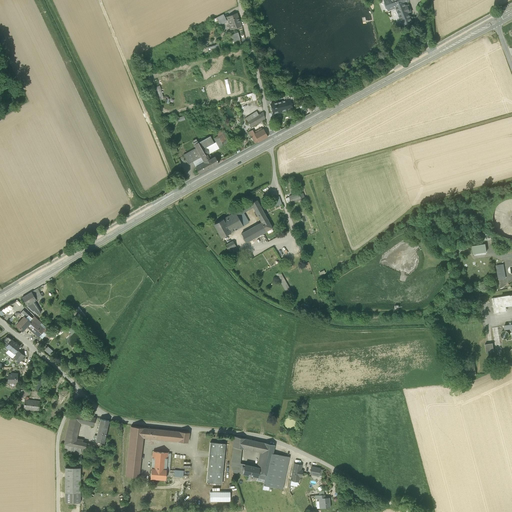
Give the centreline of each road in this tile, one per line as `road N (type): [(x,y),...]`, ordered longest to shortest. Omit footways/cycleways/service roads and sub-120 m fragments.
road 1 (unclassified): [(77,389),(112,418),(261,436),(408,511)]
road 2 (tertiary): [(271,143),(0,300)]
road 3 (tertiary): [(495,22),(271,143)]
road 4 (track): [(276,183),(511,115)]
road 5 (track): [(178,194),(98,0)]
road 6 (unclassified): [(238,0),(271,143)]
road 7 (unclassified): [(77,389),(58,432),(58,511)]
